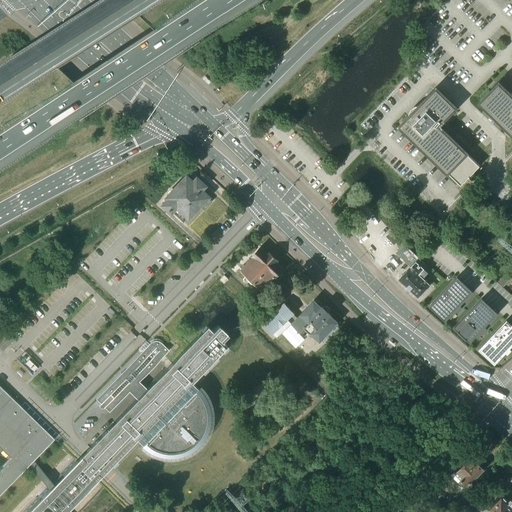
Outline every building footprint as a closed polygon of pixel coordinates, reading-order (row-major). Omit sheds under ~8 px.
[(511,134),(511,96),(510,95),(499,84),(480,103),(511,134)] [(438,126),(456,108),(436,89),(420,106),(422,108),(418,112),(417,111),(413,115),(415,116),(411,120),(409,118),(400,127),(461,186),(480,167),(438,126)] [(195,180),(191,177),(187,182),(184,179),(186,178),(185,177),(167,197),(168,198),(162,205),(170,213),(172,211),(183,222),(186,218),(187,218),(199,206),(203,210),(211,202),(207,198),(207,197),(200,190),(203,187),(202,187),(203,186),(196,179),(195,180)] [(431,276),(424,270),(428,266),(404,244),(403,246),(396,253),(411,267),(406,272),(403,269),(401,269),(398,272),(398,275),(401,277),(399,279),(418,297),(430,285),(426,281),(431,276)] [(434,244),(429,250),(432,253),(438,247),(434,244)] [(241,270),(247,275),(243,279),(244,280),(243,280),(243,281),(244,282),(250,288),(251,288),(252,288),(253,288),(257,284),(263,290),(282,270),(275,263),(277,261),(269,254),(267,256),(260,250),(241,270)] [(502,288),(511,278),(506,274),(497,284),(502,288)] [(429,306),(445,321),(465,299),(449,284),(429,306)] [(322,308),(315,302),(314,301),(302,315),(293,324),(301,332),(304,329),(311,335),(313,333),(321,341),(337,322),(336,321),(336,322),(329,315),(330,314),(330,313),(330,310),(327,307),(324,307),(323,308),(323,307),(322,308)] [(273,334),(294,314),(284,303),(263,323),(273,334)] [(475,306),(455,328),(471,343),(491,321),(475,306)] [(479,350),(495,365),(511,347),(511,323),(508,320),(479,350)] [(65,511),(94,482),(100,477),(109,467),(136,439),(141,444),(142,445),(143,445),(144,446),(144,447),(145,447),(146,448),(147,448),(148,449),(149,450),(150,450),(151,451),(152,451),(153,452),(154,452),(155,453),(156,453),(157,453),(158,454),(159,454),(160,454),(161,454),(162,455),(163,455),(164,455),(165,455),(166,455),(167,455),(168,455),(169,455),(170,455),(171,455),(172,455),(173,455),(174,455),(175,455),(176,455),(177,455),(178,454),(179,454),(180,454),(181,453),(182,453),(183,453),(184,452),(185,452),(186,451),(187,451),(188,451),(188,450),(189,450),(190,449),(191,449),(192,448),(193,447),(194,446),(195,446),(196,445),(196,444),(197,444),(198,443),(198,442),(199,442),(200,441),(200,440),(201,439),(201,438),(202,438),(202,437),(203,436),(203,435),(204,434),(204,433),(205,433),(205,432),(206,431),(206,430),(206,429),(207,428),(207,427),(207,426),(207,425),(208,424),(208,423),(208,422),(208,421),(208,420),(208,419),(208,418),(208,417),(208,416),(208,415),(208,414),(208,413),(208,412),(208,411),(208,410),(208,409),(208,408),(207,407),(207,406),(207,405),(207,404),(206,403),(206,402),(206,401),(205,400),(205,399),(204,398),(204,397),(203,396),(203,395),(202,394),(201,393),(200,392),(200,391),(199,390),(198,390),(198,389),(197,388),(196,387),(191,382),(220,352),(227,346),(222,341),(228,335),(218,325),(212,331),(207,326),(181,352),(89,448),(79,457),(76,460),(53,484),(48,489),(25,511),(65,511)] [(0,326),(0,349),(3,352),(14,340),(0,326)] [(104,408),(109,412),(169,351),(161,343),(158,341),(155,341),(152,341),(150,343),(96,399),(101,404),(100,405),(100,406),(100,407),(101,408),(102,408),(103,408),(104,408)] [(24,352),(17,359),(23,365),(30,358),(24,352)] [(23,374),(19,370),(15,373),(20,378),(23,374)] [(47,476),(46,476),(33,460),(54,439),(0,386),(0,494),(29,465),(42,481),(48,488),(48,489),(53,484),(48,478),(47,476)] [(468,486),(484,469),(478,464),(480,462),(474,456),(456,474),(454,473),(451,476),(458,483),(461,480),(468,486)] [(432,502),(437,497),(429,490),(422,497),(428,503),(431,500),(432,502)] [(509,501),(502,495),(499,495),(497,497),(497,500),(488,508),(486,507),(481,511),(511,511),(511,499),(509,501)]
